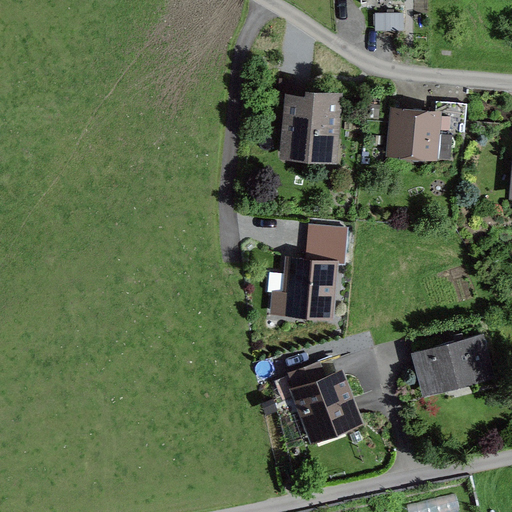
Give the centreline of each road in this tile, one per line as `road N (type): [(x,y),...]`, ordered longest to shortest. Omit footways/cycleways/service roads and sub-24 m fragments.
road 1 (unclassified): [(511,78),(384,67),(271,0)]
road 2 (unclassified): [(511,461),(287,511)]
